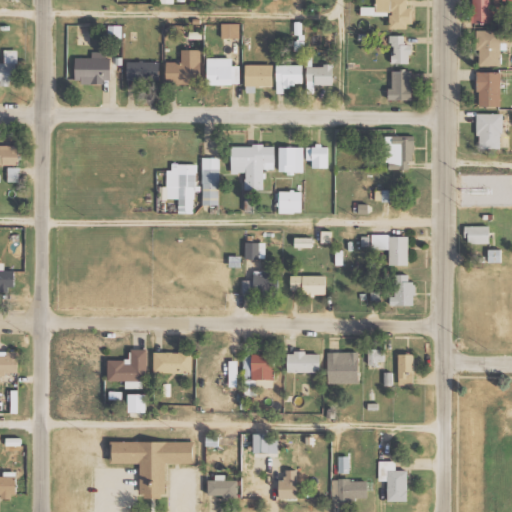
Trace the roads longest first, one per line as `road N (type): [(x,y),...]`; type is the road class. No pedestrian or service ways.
road 1 (residential): [(44,511),(47,0)]
road 2 (residential): [(444,511),(445,0)]
road 3 (residential): [(444,116),(0,111)]
road 4 (residential): [(442,324),(0,322)]
